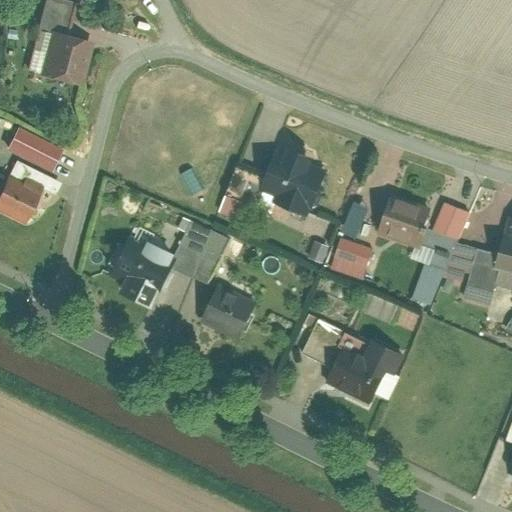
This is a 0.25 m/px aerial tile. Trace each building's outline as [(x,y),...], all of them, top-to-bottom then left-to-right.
[(42,79),(85,90),(97,42),(69,35),(76,4),(59,0),(47,0),(30,71),(43,75),(42,79)] [(19,127),(8,146),(48,169),(59,150),(19,127)] [(287,150),(281,163),(269,159),(268,163),(246,154),(228,197),(256,209),(262,196),(313,217),(331,171),(315,165),(316,162),(287,150)] [(0,202),(28,219),(43,191),(0,166),(0,202)] [(435,215),(395,199),(381,234),(421,250),(435,215)] [(471,216),(441,206),(432,233),(461,243),(471,216)] [(497,260),(494,269),(511,274),(511,282),(507,297),(511,299),(511,220),(510,220),(497,260)] [(178,258),(131,236),(116,268),(164,290),(178,258)] [(374,251),(341,239),(329,272),(363,284),(374,251)] [(446,273),(443,280),(486,293),(494,269),(497,260),(454,246),(446,273)] [(446,273),(424,266),(412,303),(434,310),(443,280),(446,273)] [(259,302),(216,283),(201,318),(244,337),(259,302)] [(404,358),(345,333),(322,387),(369,407),(373,397),(385,402),(404,358)]
